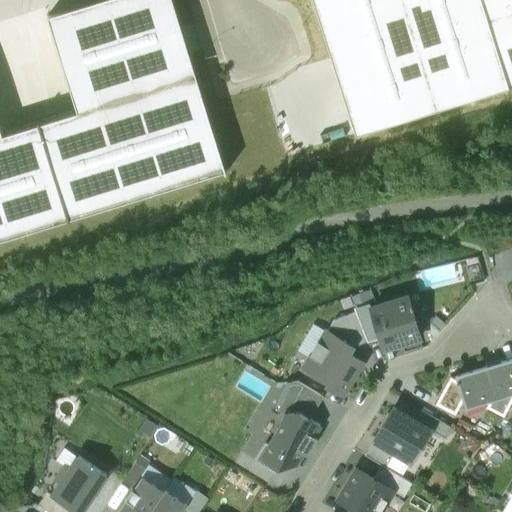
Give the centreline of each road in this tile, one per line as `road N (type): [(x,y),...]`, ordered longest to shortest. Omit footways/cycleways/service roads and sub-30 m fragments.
road 1 (track): [(511,197),(354,219),(0,294)]
road 2 (residential): [(301,511),(375,391),(488,327)]
